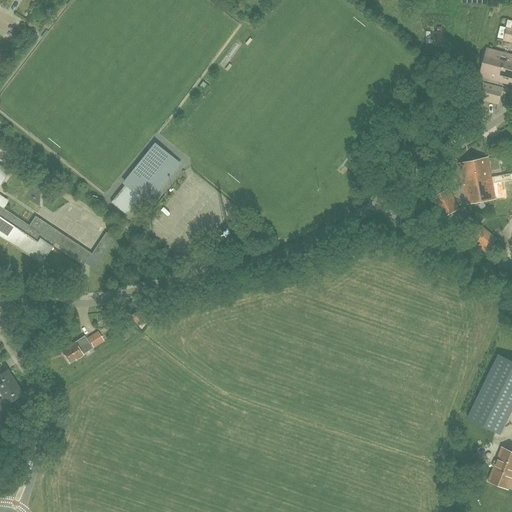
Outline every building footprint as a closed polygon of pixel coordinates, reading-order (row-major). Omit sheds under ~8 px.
[(511,27),(511,24),(511,20),(507,20),(505,28),(506,28),(503,41),(511,43),(511,27)] [(511,56),(487,50),(480,76),(511,84),(511,56)] [(502,88),(481,83),(476,99),(498,105),(502,88)] [(128,186),(126,184),(111,203),(128,216),(151,187),(157,191),(179,163),(159,147),(128,186)] [(460,164),(467,204),(495,199),(487,159),(460,164)] [(0,237),(40,265),(55,244),(93,269),(114,238),(106,232),(100,241),(91,254),(45,223),(35,216),(28,225),(1,207),(4,202),(0,199),(0,185),(9,172),(0,165),(0,237)] [(459,209),(449,189),(431,198),(441,218),(459,209)] [(482,250),(494,237),(473,219),(462,232),(482,250)] [(138,311),(132,316),(139,324),(140,323),(142,323),(144,322),(143,320),(145,319),(138,311)] [(97,331),(87,338),(93,348),(104,341),(97,331)] [(68,348),(62,352),(69,362),(75,358),(76,359),(83,355),(82,354),(92,348),(84,336),(74,343),(74,342),(67,347),(68,348)] [(467,418),(500,434),(511,408),(511,361),(498,355),(467,418)] [(0,390),(13,382),(6,370),(0,374),(0,390)] [(13,382),(0,390),(0,414),(1,416),(11,409),(7,402),(21,393),(13,382)] [(511,451),(502,448),(489,482),(507,489),(511,477),(511,451)] [(469,454),(472,463),(484,459),(481,450),(469,454)]
